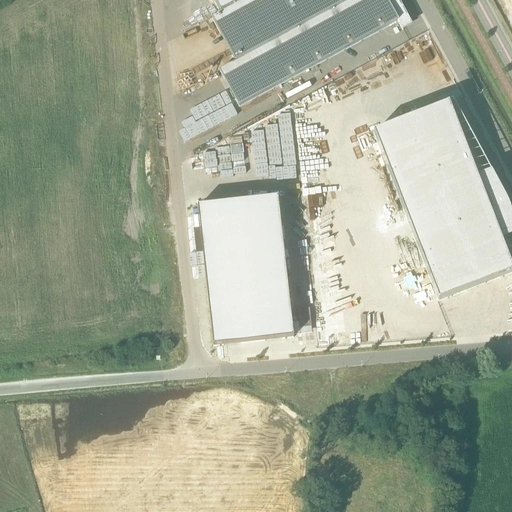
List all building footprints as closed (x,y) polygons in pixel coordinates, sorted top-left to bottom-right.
[(213,0),(221,14),(212,19),(236,63),(220,72),(239,108),(398,22),(403,31),(403,30),(411,25),(397,0),(213,0)] [(447,15),(453,28),(446,31),(448,35),(460,30),(452,13),(447,15)] [(425,29),(412,36),(415,41),(427,34),(425,29)] [(449,104),(373,134),(438,302),(511,273),(511,268),(500,237),(511,232),(511,221),(510,214),(507,206),(504,197),(500,189),(496,181),(491,173),(477,179),(449,104)] [(198,207),(213,347),(294,338),(278,198),(198,207)] [(311,336),(309,318),(296,319),(298,338),(311,336)]
